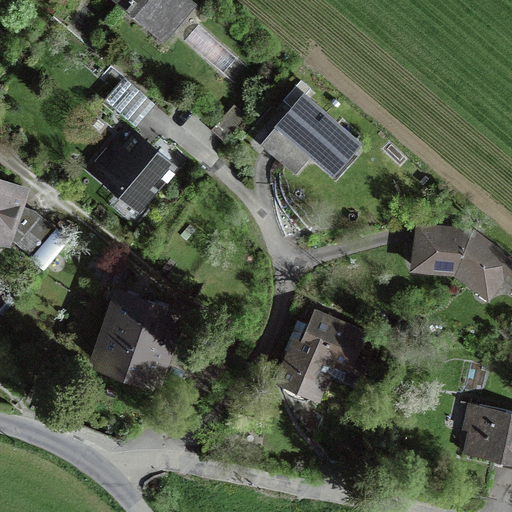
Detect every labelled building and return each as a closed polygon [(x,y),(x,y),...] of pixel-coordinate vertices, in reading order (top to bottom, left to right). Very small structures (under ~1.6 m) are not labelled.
[(197,6),(190,0),(120,0),(166,40),(197,6)] [(170,107),(141,81),(121,103),(151,129),(170,107)] [(360,143),(304,93),(259,143),(290,171),(305,154),(330,176),(360,143)] [(246,114),(235,104),(215,127),(226,137),(246,114)] [(188,171),(147,136),(136,148),(126,140),(98,174),(149,217),(188,171)] [(30,187),(0,176),(0,240),(11,244),(30,187)] [(511,257),(474,223),(412,222),(412,272),(460,276),(487,301),(504,289),(511,292),(511,257)] [(183,312),(110,288),(86,359),(160,383),(183,312)] [(373,336),(317,308),(308,326),(299,322),(272,376),(320,400),(337,365),(354,374),(373,336)] [(511,414),(472,406),(462,454),(511,464),(511,414)] [(372,419),(325,410),(319,441),(330,457),(361,465),(372,419)]
